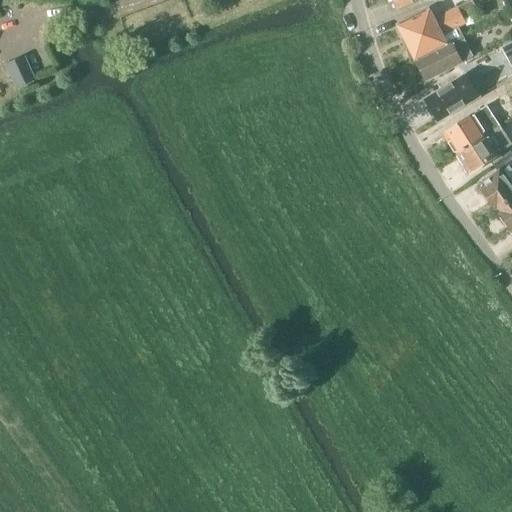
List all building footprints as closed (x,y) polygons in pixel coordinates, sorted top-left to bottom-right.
[(394,0),(398,10),(423,0),(394,0)] [(408,45),(472,11),(476,9),(472,0),(434,20),(430,11),(398,27),(408,45)] [(462,16),(408,45),(417,63),(463,39),(457,28),(466,24),(462,16)] [(461,62),(472,57),(463,39),(417,63),(426,81),(461,63),(461,62)] [(511,42),(502,48),(511,65),(511,42)] [(15,84),(37,74),(29,56),(7,65),(15,84)] [(437,123),(475,100),(462,78),(424,101),(437,123)] [(511,90),(493,103),(506,124),(511,120),(511,90)] [(474,115),(443,136),(457,155),(486,135),(479,125),(491,117),(484,108),(474,115)] [(486,135),(457,155),(470,175),(490,161),(499,154),(502,152),(511,145),(499,127),(486,135)] [(511,153),(493,165),(498,172),(478,186),(494,210),(511,197),(511,169),(511,167),(511,166),(511,153)] [(511,235),(511,197),(494,210),(511,235)]
